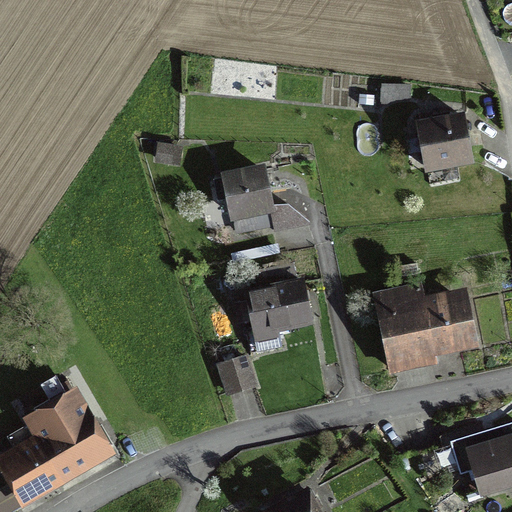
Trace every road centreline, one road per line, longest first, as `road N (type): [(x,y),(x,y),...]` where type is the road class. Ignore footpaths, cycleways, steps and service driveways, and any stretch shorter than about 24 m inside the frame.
road 1 (residential): [(190,450),(511,379)]
road 2 (residential): [(68,511),(190,450)]
